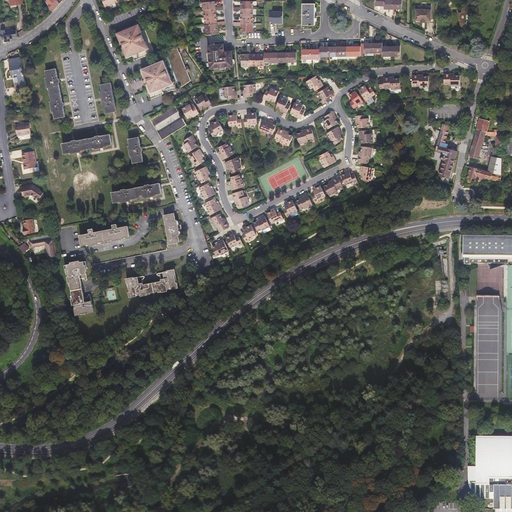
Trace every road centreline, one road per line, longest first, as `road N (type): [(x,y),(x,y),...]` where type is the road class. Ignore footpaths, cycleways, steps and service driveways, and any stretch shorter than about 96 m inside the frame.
road 1 (secondary): [(511,220),(438,222),(347,245),(236,310),(93,436),(35,449),(0,447)]
road 2 (residential): [(336,104),(298,126),(258,108),(211,114),(207,141),(222,165),(232,212),(254,212),(346,164),(344,118)]
road 3 (track): [(132,511),(160,493),(219,423),(325,419),(361,401),(422,331),(448,320)]
road 4 (residential): [(87,0),(139,123),(165,154),(191,236),(181,252),(94,269)]
road 5 (track): [(450,233),(448,320),(431,424),(362,511)]
road 6 (tertiary): [(0,250),(30,282),(38,314),(23,357),(0,376)]
road 7 (residential): [(470,61),(376,72),(336,104)]
road 8 (residential): [(359,11),(470,61)]
road 9 (residential): [(484,72),(457,190)]
